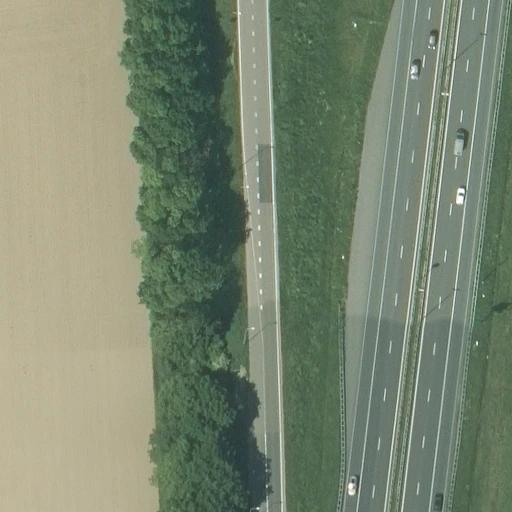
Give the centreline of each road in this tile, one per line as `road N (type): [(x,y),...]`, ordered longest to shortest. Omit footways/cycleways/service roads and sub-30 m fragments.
road 1 (motorway): [(422,511),(481,0)]
road 2 (motorway): [(423,0),(364,511)]
road 3 (motorway): [(251,0),(272,511)]
